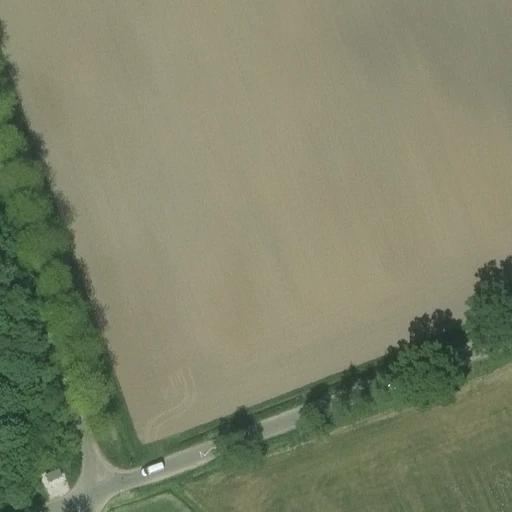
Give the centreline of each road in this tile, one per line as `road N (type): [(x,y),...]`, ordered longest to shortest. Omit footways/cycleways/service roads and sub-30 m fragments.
road 1 (unclassified): [(88,496),(511,337)]
road 2 (unclassified): [(88,496),(64,390),(0,204)]
